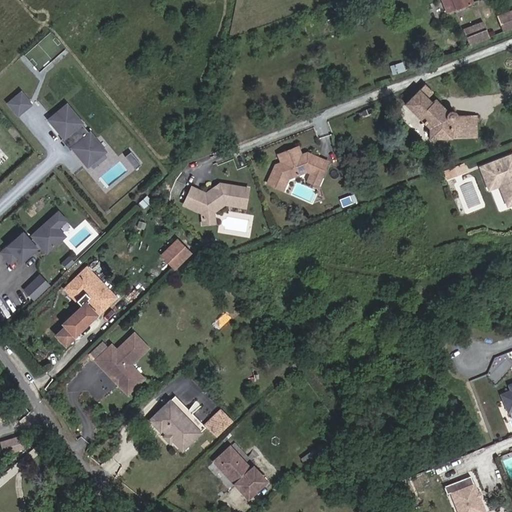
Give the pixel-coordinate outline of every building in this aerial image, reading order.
[(441,0),(447,14),(473,4),(471,0),(441,0)] [(503,33),(511,29),(511,10),(497,16),(503,33)] [(470,46),(490,39),(483,22),(464,30),(470,46)] [(396,64),(389,67),(393,76),(400,73),(396,64)] [(449,111),(448,112),(436,100),(433,103),(427,97),(433,92),(425,84),(405,104),(429,128),(433,129),(433,138),(470,138),(469,115),(457,116),(455,112),(452,111),(449,111)] [(15,117),(28,106),(18,94),(5,105),(15,117)] [(100,152),(63,107),(46,121),(60,138),(64,142),(60,145),(66,152),(69,149),(83,166),(100,152)] [(323,179),(329,164),(307,154),(301,156),(297,146),(278,155),(281,163),(275,166),(267,184),(283,191),(288,177),(305,171),(310,173),(323,179)] [(127,152),(121,157),(131,170),(137,165),(127,152)] [(511,170),(504,155),(474,170),(482,185),(492,180),(496,186),(505,205),(511,202),(511,170)] [(458,174),(464,172),(460,164),(455,166),(458,174)] [(444,179),(458,174),(455,166),(441,171),(444,179)] [(323,179),(310,173),(306,181),(320,188),(323,179)] [(486,191),(496,186),(492,180),(482,185),(486,191)] [(191,188),(184,206),(203,213),(205,214),(210,212),(216,211),(225,204),(246,208),(249,190),(219,184),(206,194),(191,188)] [(350,205),(348,198),(339,201),(341,208),(350,205)] [(55,227),(63,219),(55,210),(47,218),(55,227)] [(205,214),(203,213),(203,225),(215,225),(216,211),(210,212),(205,214)] [(18,260),(37,243),(44,251),(62,235),(55,227),(47,218),(29,234),(33,239),(30,242),(20,232),(0,250),(0,252),(8,262),(15,256),(18,260)] [(174,269),(189,254),(177,241),(161,256),(174,269)] [(62,264),(67,270),(74,263),(69,257),(62,264)] [(86,301),(88,303),(67,323),(78,335),(117,298),(87,267),(65,289),(76,302),(85,294),(89,298),(86,301)] [(36,300),(48,288),(39,278),(26,290),(36,300)] [(130,392),(147,376),(134,362),(152,345),(139,330),(120,347),(116,343),(99,358),(116,377),(119,377),(121,379),(121,382),(130,392)] [(511,409),(511,386),(511,387),(511,389),(511,390),(503,394),(509,411),(511,409)] [(186,449),(209,426),(179,393),(153,418),(164,429),(166,428),(170,433),(174,433),(176,435),(177,439),(186,449)] [(173,442),(177,439),(176,435),(174,433),(170,433),(167,436),(173,442)] [(0,448),(2,454),(23,449),(20,436),(0,441),(0,448)] [(254,467),(252,469),(232,447),(215,463),(231,480),(235,476),(238,479),(234,484),(248,499),(268,481),(254,467)] [(477,493),(471,476),(444,487),(447,494),(452,492),(459,511),(484,511),(480,499),(477,493)] [(415,502),(406,479),(392,484),(401,507),(415,502)]
